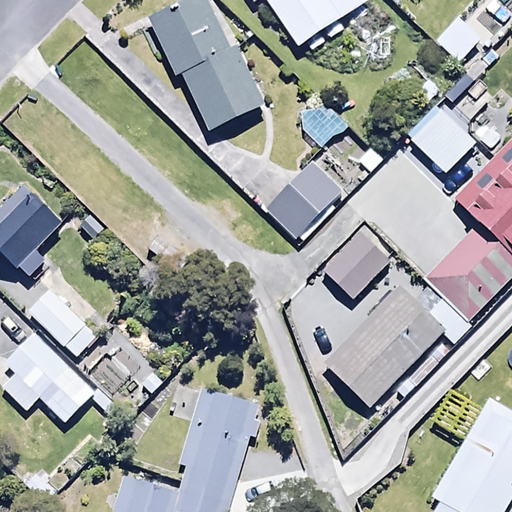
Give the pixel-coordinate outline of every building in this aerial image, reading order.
[(228,53),(203,0),(192,0),(145,22),(173,82),(179,79),(205,137),(262,111),(234,50),(228,53)] [(337,25),(349,17),(354,24),(367,15),(363,8),(368,5),(364,0),(259,0),(295,53),(304,48),(308,55),(342,32),(337,25)] [(478,43),(453,20),(430,46),(455,68),(478,43)] [(459,162),(474,147),(442,115),(410,147),(452,189),(469,172),(459,162)] [(511,140),(448,202),(473,229),(421,280),(467,327),(511,283),(511,140)] [(329,207),(339,196),(308,167),(264,213),(301,247),(334,212),(329,207)] [(20,189),(0,208),(0,262),(13,276),(16,273),(27,284),(44,267),(33,256),(60,229),(20,189)] [(320,273),(349,304),(388,267),(359,236),(320,273)] [(439,304),(425,318),(395,288),(319,364),(367,412),(441,337),(452,349),(468,333),(439,304)] [(47,293),(25,316),(62,352),(63,351),(74,362),(95,339),(47,293)] [(91,396),(31,336),(1,367),(12,377),(0,389),(0,392),(25,417),(37,404),(63,430),(89,403),(110,423),(120,414),(96,390),(91,396)] [(119,479),(108,511),(227,511),(250,442),(253,443),(258,425),(252,423),(256,410),(199,392),(175,467),(183,470),(175,497),(119,479)] [(435,506),(431,511),(504,511),(511,499),(511,417),(487,403),(428,502),(435,506)] [(53,481),(42,469),(23,487),(43,508),(56,496),(47,487),(53,481)]
